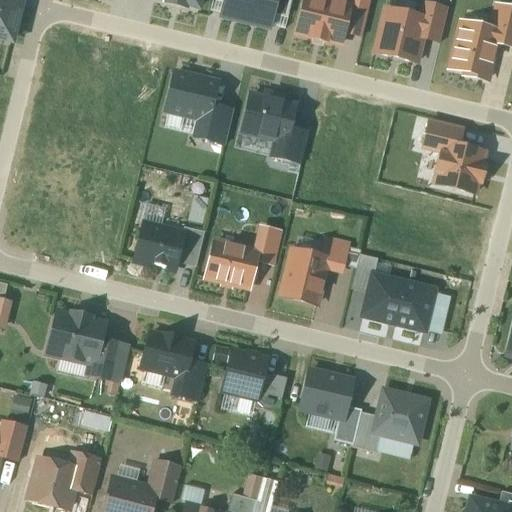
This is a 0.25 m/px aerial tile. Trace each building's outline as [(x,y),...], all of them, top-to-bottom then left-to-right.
[(153,0),(154,1),(198,11),(200,0),(153,0)] [(226,0),(223,18),(267,28),(271,13),(273,0),(226,0)] [(290,2),(279,0),(273,0),(271,13),(287,17),(290,2)] [(301,0),(293,37),(338,48),(341,35),(348,5),(326,0),(301,0)] [(349,0),(348,5),(341,35),(360,40),(369,1),(364,0),(349,0)] [(0,2),(0,41),(11,44),(20,7),(0,2)] [(427,20),(422,42),(438,46),(446,11),(422,5),(419,18),(427,20)] [(500,34),(497,47),(511,50),(511,11),(494,7),(488,31),(500,34)] [(419,18),(383,10),(373,54),(417,64),(422,42),(427,20),(419,18)] [(488,31),(459,24),(448,72),(463,75),(462,78),(488,84),(497,47),(500,34),(488,31)] [(215,86),(176,77),(166,113),(199,122),(205,123),(209,109),(215,86)] [(293,108),(250,98),(241,136),(285,146),(293,108)] [(231,115),(209,109),(205,123),(199,122),(195,139),(223,146),(231,115)] [(444,148),(456,151),(460,133),(428,125),(423,149),(443,153),(444,148)] [(299,167),(307,134),(291,131),(284,163),(299,167)] [(456,151),(444,148),(443,153),(435,185),(473,193),(481,157),(456,151)] [(182,237),(142,227),(133,263),(173,273),(182,237)] [(262,230),(256,255),(255,263),(273,267),(280,234),(262,230)] [(330,242),(326,261),(323,272),(344,277),(351,246),(330,242)] [(256,255),(211,245),(203,278),(248,288),(255,263),(256,255)] [(293,253),(283,300),(315,308),(323,272),(326,261),(293,253)] [(376,278),(366,319),(424,333),(434,292),(376,278)] [(91,366),(93,366),(99,340),(103,326),(56,315),(46,355),(91,366)] [(149,335),(140,371),(182,382),(187,362),(192,345),(149,335)] [(129,347),(99,340),(93,366),(91,366),(88,379),(120,387),(129,347)] [(220,396),(256,404),(258,397),(263,375),(266,361),(230,353),(220,396)] [(206,367),(187,362),(182,382),(178,400),(197,405),(206,367)] [(307,371),(298,413),(338,422),(342,423),(345,409),(352,381),(307,371)] [(285,381),(263,375),(258,397),(280,402),(285,381)] [(427,403),(382,392),(375,420),(372,434),(380,436),(416,446),(427,403)] [(360,413),(345,409),(342,423),(338,422),(333,443),(352,447),(360,413)] [(380,436),(372,434),(375,420),(361,416),(353,448),(375,454),(380,436)] [(27,431),(0,424),(0,450),(1,450),(0,454),(0,458),(18,463),(27,431)] [(101,463),(72,456),(68,469),(78,471),(73,491),(92,496),(101,463)] [(68,469),(42,462),(38,478),(34,481),(28,501),(67,511),(73,491),(78,471),(68,469)] [(181,470),(153,463),(146,491),(155,493),(154,500),(172,505),(181,470)] [(146,491),(111,482),(103,511),(150,511),(154,500),(155,493),(146,491)] [(253,511),(256,502),(232,496),(227,511),(253,511)] [(511,511),(511,509),(469,500),(466,511),(511,511)]
